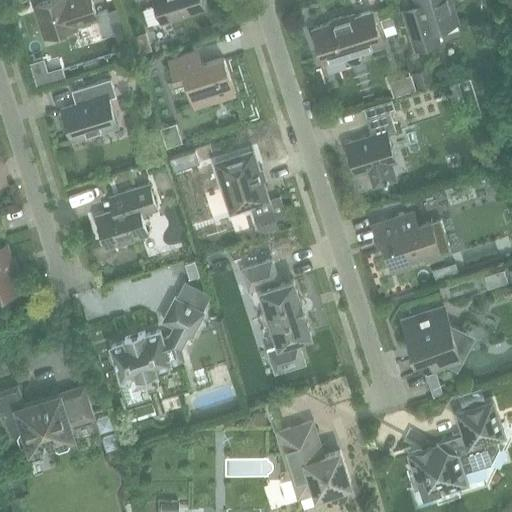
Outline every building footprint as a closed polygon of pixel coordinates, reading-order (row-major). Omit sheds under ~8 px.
[(45,36),(45,37),(77,27),(76,26),(76,27),(76,25),(97,18),(103,36),(116,32),(109,9),(96,13),(92,0),(52,0),(35,5),(35,6),(36,6),(45,36)] [(155,0),(162,22),(204,9),(201,0),(155,0)] [(404,10),(406,17),(417,50),(435,44),(433,37),(443,34),(446,30),(444,27),(458,22),(450,0),(415,0),(418,6),(404,10)] [(314,37),(314,41),(315,44),(317,47),(319,46),(324,63),(345,57),(347,61),(351,63),(356,64),(360,62),(363,59),(365,55),(365,50),(383,44),(373,10),(348,18),(347,15),(329,21),(330,23),(313,28),(315,37),(314,37)] [(197,51),(169,59),(175,80),(186,76),(195,107),(235,94),(224,58),(202,65),(197,51)] [(61,68),(47,72),(50,82),(64,78),(61,68)] [(111,78),(78,88),(82,99),(79,103),(63,108),(73,139),(118,125),(109,98),(117,95),(111,78)] [(369,169),(374,185),(393,179),(388,163),(396,161),(387,135),(396,132),(390,111),(367,118),(372,136),(347,143),(357,173),(369,169)] [(231,212),(257,204),(259,213),(255,214),(258,226),(276,220),(253,151),(216,163),(231,212)] [(114,210),(98,216),(107,246),(148,233),(143,217),(146,212),(157,208),(150,184),(109,197),(114,210)] [(414,212),(373,225),(378,240),(386,238),(389,245),(386,246),(393,268),(441,252),(451,249),(441,218),(431,221),(418,225),(414,212)] [(476,224),(461,226),(464,245),(479,243),(476,224)] [(0,297),(20,291),(5,243),(0,244),(0,297)] [(272,258),(242,268),(249,290),(261,286),(262,289),(268,309),(264,312),(262,317),(264,322),(268,325),(273,325),(279,345),(268,348),(276,373),(306,363),(298,339),(312,334),(294,279),(280,283),(272,258)] [(107,279),(90,282),(93,301),(109,299),(107,279)] [(118,367),(122,376),(119,377),(128,404),(145,399),(142,388),(147,387),(143,375),(157,370),(156,367),(184,358),(180,348),(188,332),(192,334),(204,311),(175,297),(164,320),(175,325),(170,335),(163,338),(161,330),(146,335),(145,331),(125,337),(126,341),(112,345),(115,356),(113,357),(116,368),(118,367)] [(430,354),(434,367),(435,368),(448,364),(457,368),(466,351),(457,347),(456,343),(463,331),(451,325),(445,309),(430,313),(429,310),(418,314),(419,317),(404,322),(416,358),(430,354)] [(90,414),(82,389),(21,408),(16,390),(0,394),(0,411),(5,428),(15,425),(23,429),(19,436),(21,444),(29,448),(51,441),(52,445),(59,449),(68,446),(72,438),(71,434),(64,431),(66,428),(68,425),(66,421),(90,414)] [(443,443),(410,453),(424,495),(466,482),(463,472),(491,463),(500,447),(497,438),(503,436),(492,402),(458,413),(468,443),(453,448),(443,443)] [(320,494),(321,496),(333,492),(332,490),(351,484),(340,451),(321,457),(318,449),(321,448),(312,421),(291,428),(279,432),(300,495),(315,490),(317,495),(320,494)] [(132,424),(120,428),(124,440),(136,437),(132,424)] [(180,497),(183,509),(196,506),(193,494),(180,497)]
